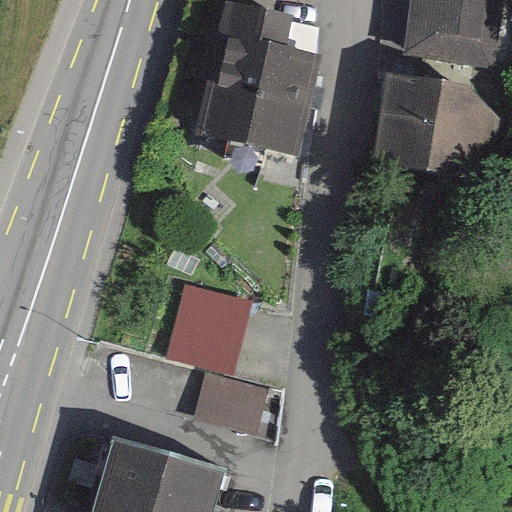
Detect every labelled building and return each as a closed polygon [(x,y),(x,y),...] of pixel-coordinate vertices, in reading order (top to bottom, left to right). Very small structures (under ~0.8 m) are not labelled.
[(496,0),(417,0),(410,54),(488,65),(496,0)] [(307,28),(238,13),(202,150),(310,170),(336,61),(306,56),(307,28)] [(468,90),(390,77),(376,164),(481,182),(492,115),(468,90)] [(189,285),(170,359),(238,377),(257,303),(189,285)] [(276,392),(208,376),(197,422),(265,438),(276,392)] [(243,511),(251,482),(112,448),(96,511),(243,511)]
